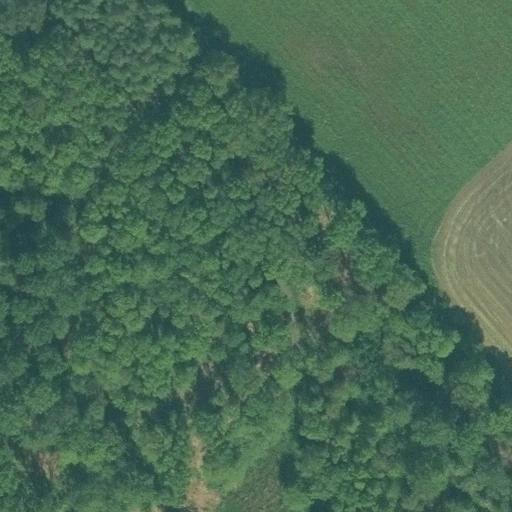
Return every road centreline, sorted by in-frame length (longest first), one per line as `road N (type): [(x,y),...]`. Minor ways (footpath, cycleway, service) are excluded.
road 1 (track): [(323,511),(302,307),(44,0)]
road 2 (track): [(0,176),(67,184),(166,146)]
